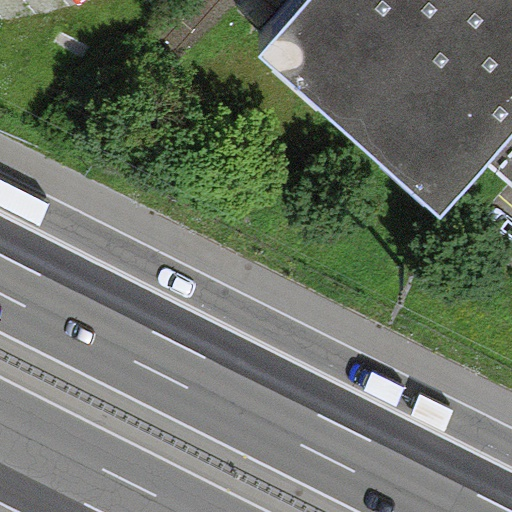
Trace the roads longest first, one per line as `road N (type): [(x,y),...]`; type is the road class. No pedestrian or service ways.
road 1 (motorway): [(477,511),(0,272)]
road 2 (motorway): [(0,439),(143,511)]
